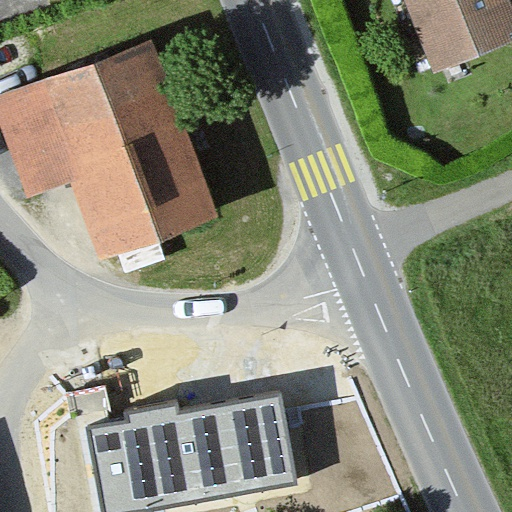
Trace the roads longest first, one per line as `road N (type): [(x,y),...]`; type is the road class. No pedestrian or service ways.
road 1 (residential): [(69,290),(130,309),(217,312),(336,288),(359,267)]
road 2 (secondary): [(254,0),(359,267)]
road 3 (secondary): [(359,267),(463,511)]
road 4 (residential): [(359,267),(390,240),(511,187)]
